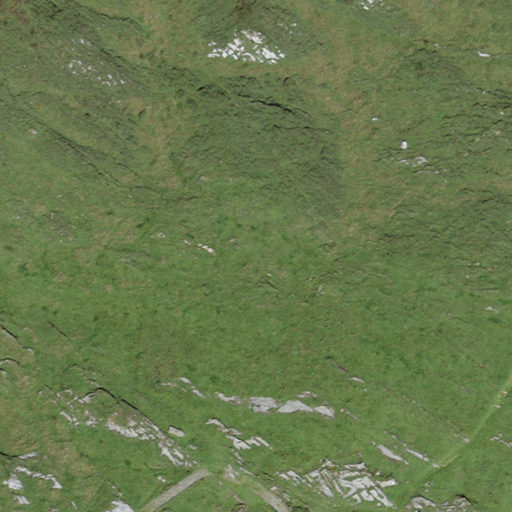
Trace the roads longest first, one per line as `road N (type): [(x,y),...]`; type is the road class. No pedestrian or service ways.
road 1 (track): [(387,511),(466,448),(511,389)]
road 2 (track): [(146,511),(189,481),(221,472),(283,511)]
